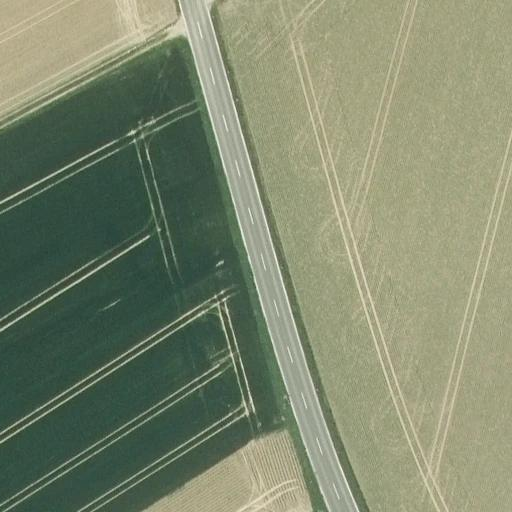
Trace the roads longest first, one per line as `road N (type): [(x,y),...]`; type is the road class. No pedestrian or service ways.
road 1 (secondary): [(343,511),(295,383),(189,0)]
road 2 (track): [(195,25),(0,125)]
